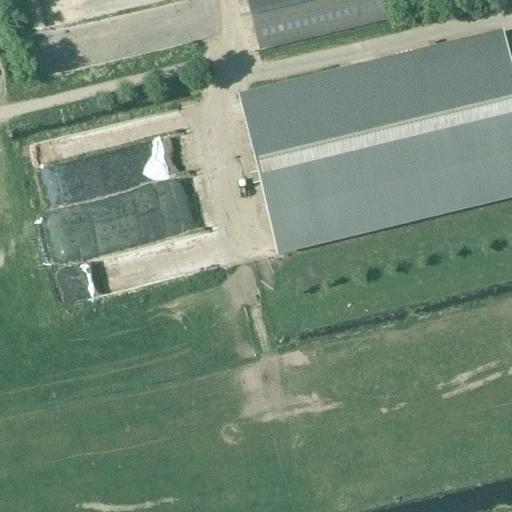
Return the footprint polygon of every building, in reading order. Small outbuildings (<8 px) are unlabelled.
[(28,0),(34,25),(55,20),(50,0),(28,0)] [(44,71),(185,41),(176,0),(164,0),(35,27),(44,71)] [(383,0),(246,0),(260,55),(389,23),(383,0)] [(261,185),(278,256),(511,199),(511,75),(503,40),(241,104),(258,175),(251,177),(254,187),(261,185)] [(201,191),(154,192),(154,216),(201,215),(201,191)]
